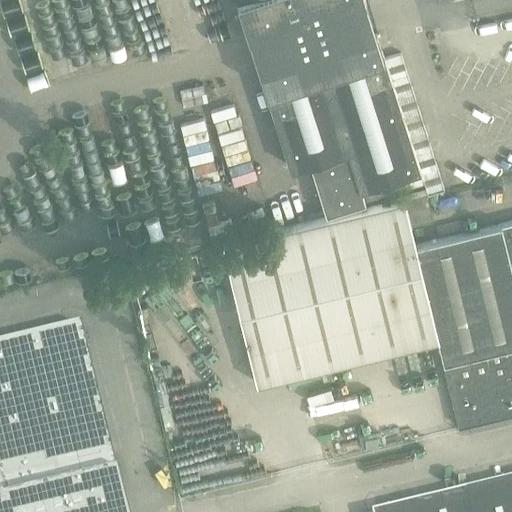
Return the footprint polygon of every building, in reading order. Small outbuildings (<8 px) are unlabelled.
[(237,0),(248,34),(255,55),(260,71),(263,81),(291,168),(310,162),(326,214),(365,202),(361,188),(420,170),(384,59),(376,34),(371,19),(365,0),(237,0)] [(223,243),(222,243),(256,383),(437,339),(458,428),(458,427),(459,427),(511,414),(511,345),(449,361),(441,331),(437,332),(423,276),(444,271),(436,240),(415,245),(411,227),(433,222),(426,192),(404,197),(404,200),(223,243)] [(511,221),(436,240),(444,271),(423,276),(437,332),(441,331),(449,361),(511,345),(511,221)] [(80,326),(0,345),(0,493),(2,503),(0,503),(0,511),(116,511),(113,498),(121,496),(80,326)] [(380,434),(359,439),(362,451),(383,446),(380,434)] [(511,511),(511,482),(389,511),(511,511)]
